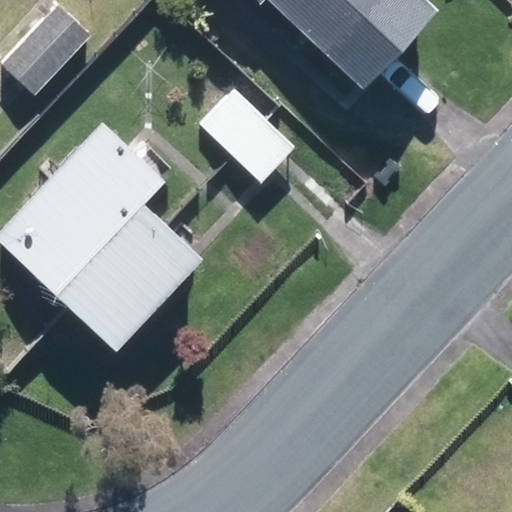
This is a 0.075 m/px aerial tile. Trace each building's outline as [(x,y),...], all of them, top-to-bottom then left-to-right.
[(95,27),(64,0),(55,0),(4,56),(39,88),(95,27)] [(284,0),(364,72),(429,0),(284,0)] [(223,82),(195,117),(265,173),(293,138),(223,82)] [(106,114),(1,230),(119,335),(202,243),(146,193),(167,169),(106,114)] [(301,239),(270,210),(230,252),(261,282),(301,239)]
